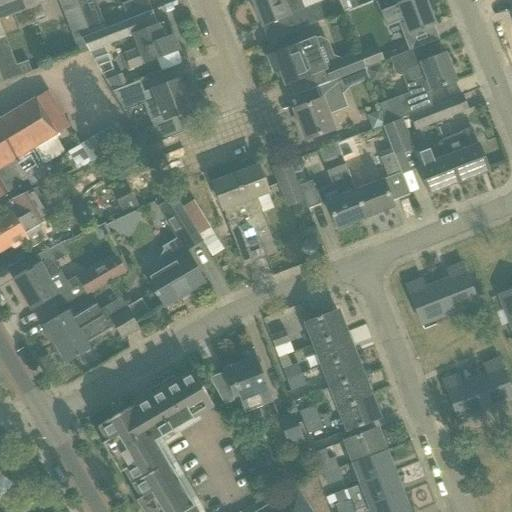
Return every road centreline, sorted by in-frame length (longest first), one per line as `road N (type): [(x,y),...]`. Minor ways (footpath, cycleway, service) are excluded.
road 1 (residential): [(47,419),(261,297),(358,263)]
road 2 (residential): [(451,511),(358,263)]
road 3 (residential): [(358,263),(511,206)]
road 4 (residential): [(511,126),(462,0)]
